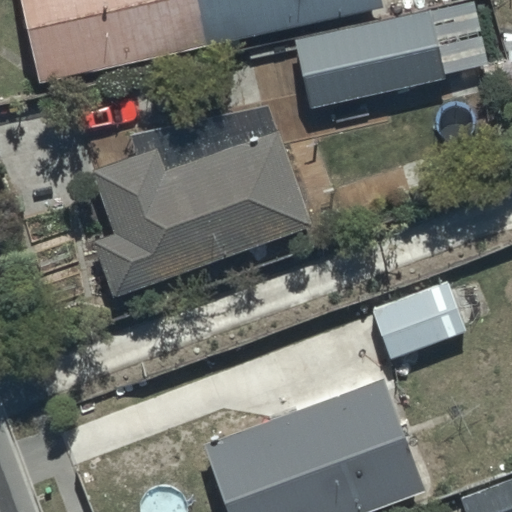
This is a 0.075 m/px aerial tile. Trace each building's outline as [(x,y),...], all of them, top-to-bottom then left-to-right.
[(18,0),(35,74),(369,0),(18,0)] [(428,0),(290,30),(306,102),(493,61),(480,0),(428,0)] [(93,233),(111,288),(311,219),(270,100),(130,127),(136,147),(91,162),(112,227),(93,233)] [(444,275),(369,307),(389,355),(464,323),(444,275)] [(382,373),(201,437),(227,511),(344,511),(421,485),(382,373)] [(511,511),(511,474),(456,495),(462,511),(511,511)]
